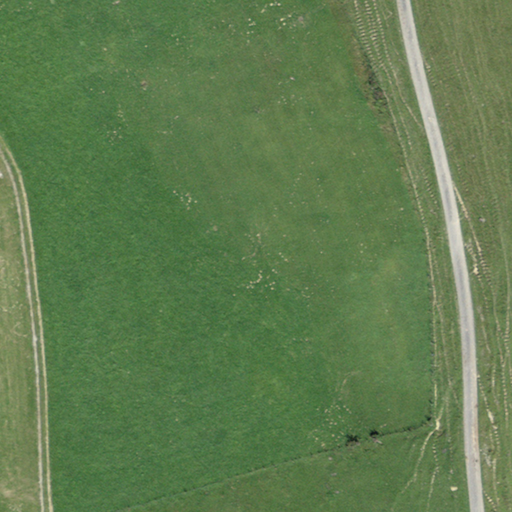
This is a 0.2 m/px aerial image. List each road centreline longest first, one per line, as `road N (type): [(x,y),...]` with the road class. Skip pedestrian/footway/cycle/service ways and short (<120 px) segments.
road 1 (track): [(477,511),(461,269),(404,0)]
road 2 (track): [(0,144),(19,185),(26,238),(45,511)]
